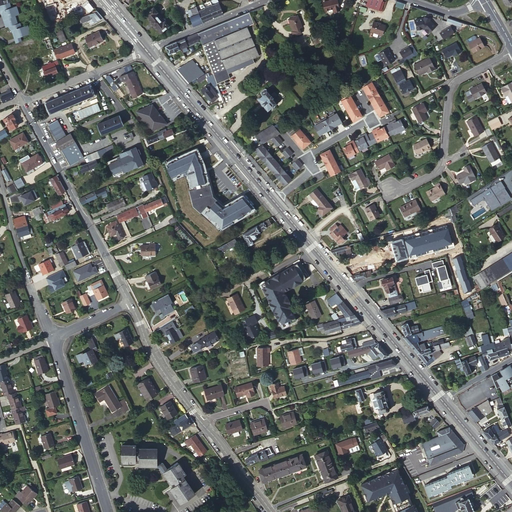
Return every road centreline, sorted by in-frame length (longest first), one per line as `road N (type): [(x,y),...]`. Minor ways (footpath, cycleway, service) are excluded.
road 1 (primary): [(442,399),(273,200)]
road 2 (residential): [(511,51),(452,84),(437,170),(402,188),(389,186)]
road 3 (primary): [(273,200),(146,50)]
road 4 (residential): [(107,511),(52,337)]
road 5 (residential): [(273,200),(313,168),(305,155),(371,118),(356,91)]
road 6 (residential): [(103,252),(22,101)]
road 7 (residential): [(52,337),(0,181)]
road 8 (residential): [(201,424),(151,353),(128,302)]
road 9 (residential): [(146,50),(266,0)]
